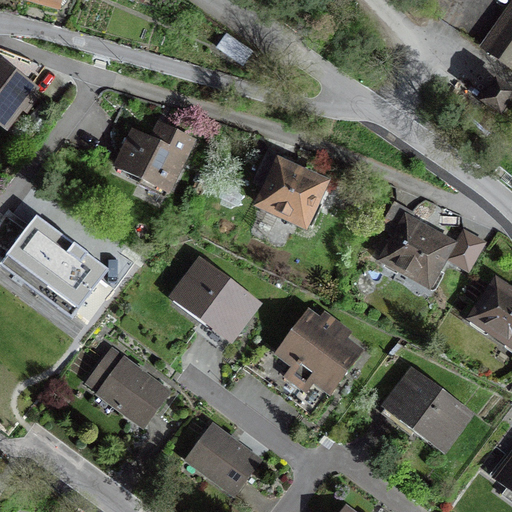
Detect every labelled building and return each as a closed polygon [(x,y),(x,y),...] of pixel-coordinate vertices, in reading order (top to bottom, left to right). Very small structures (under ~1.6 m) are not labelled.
[(511,14),(487,50),(511,67),(511,14)] [(251,53),(227,35),(218,47),(243,65),(251,53)] [(28,90),(0,69),(0,116),(5,121),(28,90)] [(511,110),(511,94),(496,84),(485,102),(507,117),(511,110)] [(155,143),(135,133),(118,168),(161,189),(170,170),(177,174),(192,141),(167,129),(163,137),(159,135),(155,143)] [(282,160),(266,153),(253,184),(268,191),(261,206),(312,229),(323,206),(315,202),(322,185),(279,166),(282,160)] [(411,213),(395,204),(381,229),(397,238),(384,261),(428,286),(451,245),(407,220),(411,213)] [(81,246),(38,216),(15,247),(58,278),(81,246)] [(483,244),(464,234),(450,260),(468,270),(483,244)] [(229,339),(255,304),(202,264),(175,299),(229,339)] [(511,293),(496,283),(472,319),(511,344),(511,293)] [(359,354),(309,316),(280,353),(265,341),(246,366),(312,416),(359,354)] [(144,428),(169,394),(111,351),(87,382),(118,405),(116,408),(144,428)] [(412,372),(391,401),(407,412),(403,418),(444,449),(469,414),(412,372)] [(261,461),(213,426),(188,458),(210,474),(209,476),(235,496),(261,461)] [(511,455),(499,474),(511,483),(511,455)]
